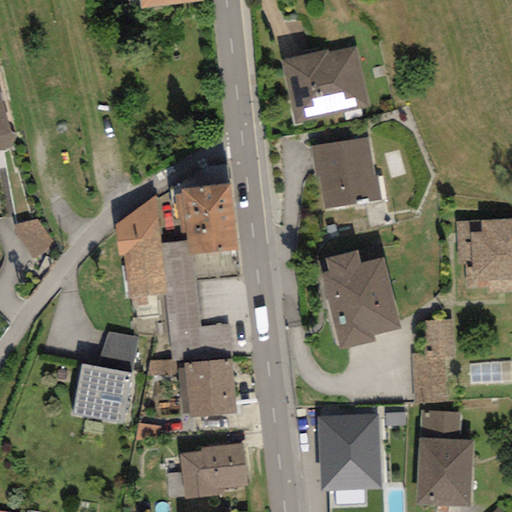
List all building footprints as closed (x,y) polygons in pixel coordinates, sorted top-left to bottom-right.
[(202,0),(139,0),(140,8),(203,0),(202,0)] [(280,61),(294,125),(369,108),(356,47),(327,53),(327,50),(280,61)] [(0,89),(0,150),(16,146),(0,89)] [(368,137),(309,146),(314,177),(318,176),(323,208),(380,200),(377,176),(374,177),(368,137)] [(229,184),(181,190),(181,195),(174,196),(179,234),(186,233),(188,256),(237,251),(229,184)] [(125,255),(129,297),(163,293),(154,197),(115,227),(118,255),(125,255)] [(34,217),(14,231),(33,259),(53,245),(34,217)] [(511,220),(456,223),(458,266),(464,265),(465,289),(487,288),(487,294),(511,292),(511,220)] [(320,274),(340,350),(375,341),(374,335),(401,328),(383,257),(361,262),(358,249),(325,258),(328,272),(320,274)] [(413,355),(415,403),(448,401),(445,357),(455,357),(453,320),(422,322),(423,354),(413,355)] [(108,332),(96,367),(132,373),(136,337),(108,332)] [(229,358),(183,363),(183,369),(176,370),(181,415),(188,414),(189,418),(236,413),(229,358)] [(175,361),(149,362),(146,376),(175,374),(175,361)] [(96,367),(82,364),(73,415),(123,424),(132,373),(96,367)] [(459,414),(419,412),(415,506),(470,508),(473,443),(458,442),(459,414)] [(316,419),(320,493),(381,490),(377,416),(316,419)] [(242,443),(200,448),(200,452),(179,454),(184,499),(223,495),(222,489),(247,486),(242,443)]
